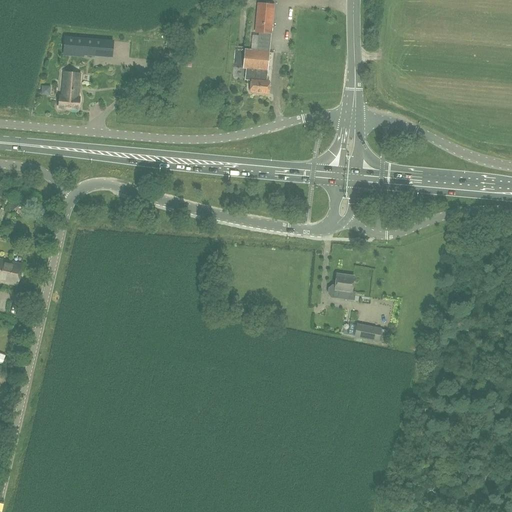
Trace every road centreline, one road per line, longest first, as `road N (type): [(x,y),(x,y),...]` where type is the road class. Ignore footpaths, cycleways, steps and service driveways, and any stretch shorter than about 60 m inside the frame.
road 1 (unclassified): [(354,113),(219,140),(0,125)]
road 2 (tertiary): [(0,499),(72,193)]
road 3 (tertiary): [(346,219),(329,231),(305,232),(102,183),(72,193)]
road 4 (primary): [(215,163),(0,144)]
road 5 (unclassified): [(511,210),(457,213),(390,235),(346,219)]
road 6 (unclassified): [(511,168),(354,113)]
road 7 (primary): [(511,188),(388,180)]
